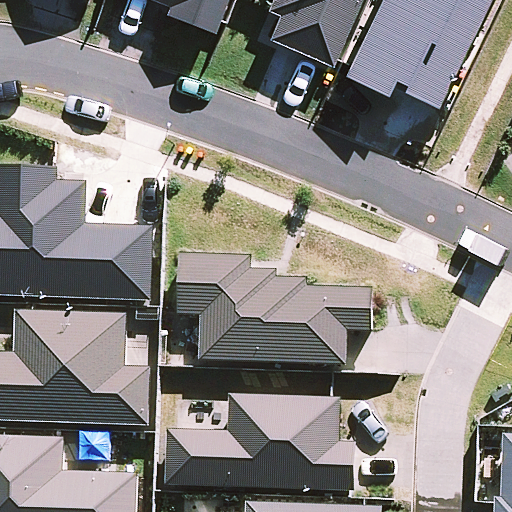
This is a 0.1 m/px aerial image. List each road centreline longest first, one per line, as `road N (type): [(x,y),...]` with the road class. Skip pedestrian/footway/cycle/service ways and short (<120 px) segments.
road 1 (residential): [(511,247),(107,89),(0,59)]
road 2 (residential): [(511,253),(447,379),(440,511)]
